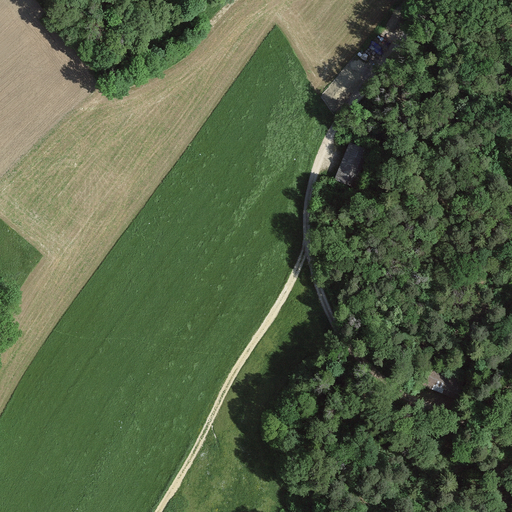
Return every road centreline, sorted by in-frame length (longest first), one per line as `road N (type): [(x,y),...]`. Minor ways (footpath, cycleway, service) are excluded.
road 1 (track): [(310,252),(157,511)]
road 2 (track): [(511,439),(423,409),(369,370),(343,341),(310,252)]
road 3 (track): [(310,252),(307,202),(318,162),(427,0)]
